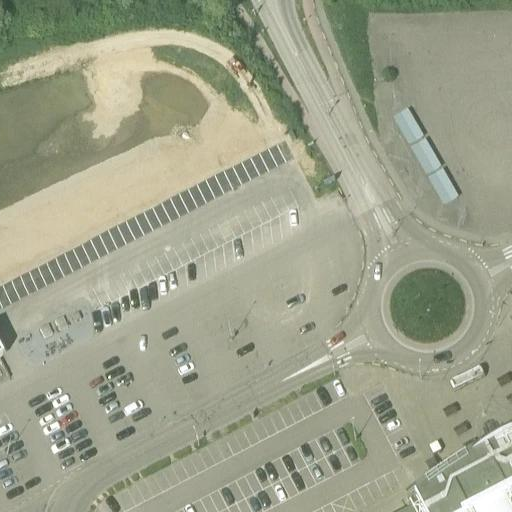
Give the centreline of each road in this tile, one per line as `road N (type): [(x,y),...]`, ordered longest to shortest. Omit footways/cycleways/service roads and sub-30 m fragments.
road 1 (unclassified): [(63,511),(73,490),(376,325)]
road 2 (unclassified): [(257,0),(366,210),(383,272)]
road 3 (unclassified): [(424,250),(391,215),(283,0)]
road 4 (unclassified): [(376,325),(407,357),(451,356),(481,323),(477,279)]
